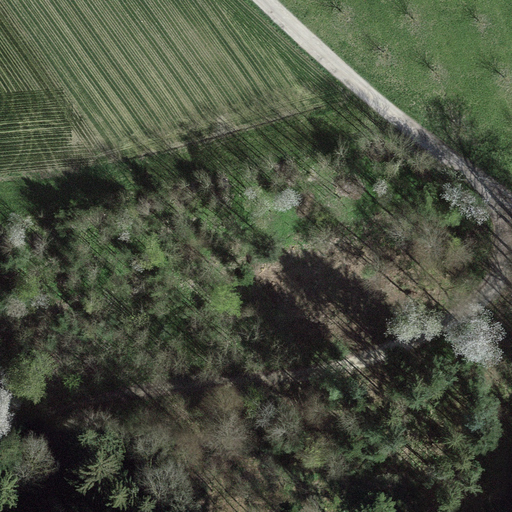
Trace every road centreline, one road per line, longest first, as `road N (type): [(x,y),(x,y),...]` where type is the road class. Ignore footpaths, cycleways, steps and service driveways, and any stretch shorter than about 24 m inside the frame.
road 1 (track): [(510,202),(495,281),(450,322),(300,378),(132,389),(0,432)]
road 2 (track): [(263,0),(511,203)]
